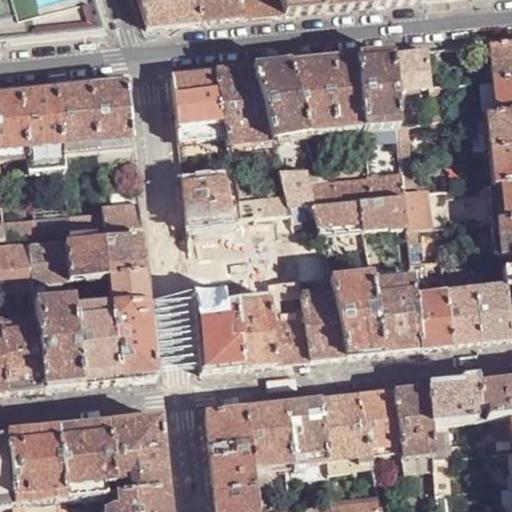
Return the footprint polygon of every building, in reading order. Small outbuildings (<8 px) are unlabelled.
[(177,28),(200,26),(192,0),(136,0),(145,31),(177,28)] [(227,23),(242,22),(235,0),(192,0),(200,26),(227,23)] [(269,19),(282,18),(276,0),(235,0),(242,22),(269,19)] [(308,15),(321,14),(316,0),(276,0),(282,18),(308,15)] [(353,11),(373,9),(370,0),(316,0),(321,14),(353,11)] [(403,6),(424,3),(422,0),(370,0),(373,9),(403,6)] [(89,17),(84,18),(85,24),(61,27),(62,33),(35,36),(36,42),(65,39),(107,34),(101,15),(89,17)] [(35,36),(62,33),(61,27),(34,31),(35,36)] [(493,82),(511,80),(511,44),(489,47),(493,82)] [(403,56),(390,57),(394,91),(429,88),(426,54),(403,56)] [(364,134),(398,131),(398,126),(394,91),(390,57),(369,59),(355,61),(363,132),(364,134)] [(363,132),(355,61),(320,65),(287,68),(306,137),(363,132)] [(252,71),(272,146),(307,139),(306,137),(287,68),(264,70),(252,71)] [(227,151),(272,146),(252,71),(227,73),(214,75),(225,141),(227,151)] [(178,146),(225,141),(214,75),(171,79),(177,138),(178,146)] [(496,116),(511,114),(511,80),(493,82),(496,116)] [(96,157),(132,153),(130,131),(126,84),(103,86),(89,88),(95,155),(96,157)] [(432,122),(442,122),(439,87),(429,88),(432,122)] [(54,91),(61,159),(95,155),(89,88),(65,90),(54,91)] [(30,93),(19,94),(27,163),(61,160),(61,159),(54,91),(30,93)] [(0,96),(0,166),(27,163),(19,94),(0,96)] [(489,152),(511,150),(511,114),(496,116),(486,117),(489,152)] [(447,132),(446,121),(442,122),(432,122),(427,123),(428,134),(447,132)] [(411,160),(412,160),(408,125),(398,126),(398,131),(401,161),(411,160)] [(493,188),(511,185),(511,150),(489,152),(493,188)] [(96,157),(96,164),(133,161),(132,153),(96,157)] [(61,160),(63,173),(97,169),(96,164),(96,157),(95,155),(61,159),(61,160)] [(27,163),(28,178),(63,175),(63,173),(61,160),(27,163)] [(404,196),(414,195),(411,160),(401,161),(403,179),(404,196)] [(231,172),(221,173),(222,181),(232,180),(231,172)] [(306,174),(309,186),(321,185),(317,173),(306,174)] [(181,176),(182,186),(199,184),(198,174),(181,176)] [(288,208),(313,204),(309,186),(306,174),(280,175),(286,199),(288,208)] [(404,196),(403,179),(369,181),(371,204),(405,201),(404,196)] [(321,185),(309,186),(313,204),(315,210),(358,206),(371,204),(369,181),(369,180),(321,185)] [(185,213),(187,228),(229,223),(221,182),(199,184),(182,186),(185,213)] [(511,185),(493,188),(490,188),(492,204),(506,203),(508,223),(511,222),(511,185)] [(110,210),(138,208),(137,193),(109,195),(110,210)] [(420,231),(431,230),(428,194),(414,195),(404,196),(405,201),(407,230),(408,232),(420,231)] [(256,220),(290,215),(288,208),(286,199),(237,204),(240,222),(256,220)] [(358,206),(364,234),(407,230),(405,201),(371,204),(358,206)] [(321,237),(364,234),(358,206),(315,210),(321,237)] [(103,236),(141,232),(138,208),(110,210),(101,211),(101,216),(103,236)] [(290,215),(256,220),(257,233),(272,231),(272,232),(293,230),(292,219),(290,215)] [(69,238),(103,236),(101,216),(67,219),(67,220),(69,238)] [(35,241),(69,238),(67,220),(33,223),(33,224),(35,241)] [(511,222),(508,223),(496,224),(499,259),(511,258),(511,222)] [(3,244),(35,241),(33,224),(1,226),(3,244)] [(409,245),(421,244),(420,231),(408,232),(409,245)] [(109,282),(146,278),(143,254),(141,240),(66,246),(70,285),(109,282)] [(411,257),(422,256),(421,244),(409,245),(411,257)] [(35,310),(72,306),(71,299),(70,285),(66,246),(28,250),(33,296),(35,310)] [(0,299),(23,297),(33,296),(28,250),(0,252),(0,299)] [(300,287),(324,284),(319,255),(296,257),(300,285),(300,287)] [(412,268),(423,267),(422,256),(411,257),(412,268)] [(371,279),(372,284),(380,283),(379,279),(381,274),(379,259),(368,261),(371,279)] [(511,270),(503,272),(505,287),(505,289),(511,287),(511,270)] [(112,310),(149,308),(147,291),(146,278),(109,282),(110,296),(112,310)] [(369,358),(384,357),(372,284),(371,279),(330,283),(333,294),(347,361),(369,358)] [(408,354),(420,353),(415,298),(413,279),(380,283),(372,284),(384,357),(408,354)] [(278,303),(302,301),(302,299),(300,287),(300,285),(267,288),(269,303),(269,305),(278,303)] [(499,344),(510,343),(507,317),(505,289),(505,287),(474,291),(475,293),(480,346),(499,344)] [(201,377),(242,373),(235,310),(224,311),(222,293),(193,296),(198,344),(201,377)] [(468,347),(480,346),(475,293),(444,296),(450,350),(468,347)] [(331,363),(347,361),(333,294),(326,295),(302,299),(302,301),(303,311),(304,325),(310,365),(331,363)] [(33,296),(23,297),(25,312),(28,311),(29,316),(35,315),(35,310),(33,296)] [(110,311),(112,310),(110,296),(102,297),(104,307),(105,308),(105,311),(110,311)] [(440,351),(450,350),(444,296),(415,298),(420,353),(440,351)] [(262,370),(276,369),(272,329),(269,305),(269,303),(234,306),(235,310),(242,373),(262,370)] [(272,329),(281,328),(278,303),(269,305),(272,329)] [(68,392),(80,390),(72,313),(72,306),(35,310),(35,315),(36,325),(43,395),(68,392)] [(142,384),(156,382),(149,308),(112,310),(110,311),(111,313),(118,386),(142,384)] [(104,388),(118,386),(111,313),(106,313),(105,311),(72,313),(80,390),(104,388)] [(297,326),(304,325),(303,311),(295,312),(297,326)] [(29,396),(43,395),(36,325),(0,328),(0,339),(6,399),(29,396)] [(294,367),(310,365),(304,325),(297,326),(281,328),(272,329),(276,369),(294,367)] [(511,418),(511,382),(498,384),(476,387),(478,412),(484,412),(485,421),(510,418),(511,418)] [(427,392),(430,426),(441,425),(474,422),(473,413),(478,412),(476,387),(452,389),(427,392)] [(430,426),(427,392),(401,395),(391,396),(400,456),(401,462),(432,458),(430,426)] [(367,399),(355,400),(369,459),(400,456),(391,396),(367,399)] [(319,404),(326,464),(369,459),(355,400),(336,402),(319,404)] [(302,406),(284,408),(290,468),(309,466),(326,464),(319,404),(302,406)] [(290,468),(284,408),(260,411),(246,412),(252,473),(266,471),(290,468)] [(252,473),(246,412),(225,414),(205,417),(209,455),(213,496),(254,492),(254,491),(252,473)] [(115,499),(167,494),(160,421),(134,424),(107,427),(113,486),(114,499),(115,499)] [(432,458),(433,461),(444,460),(441,425),(430,426),(432,458)] [(55,433),(65,506),(67,506),(103,502),(102,487),(113,486),(107,427),(76,431),(55,433)] [(5,439),(12,511),(65,506),(55,433),(48,434),(31,436),(18,437),(5,439)] [(0,511),(12,511),(5,439),(0,439),(0,511)] [(372,472),(374,483),(404,478),(401,462),(400,456),(369,459),(372,472)] [(372,472),(369,459),(326,464),(327,477),(372,472)] [(433,461),(436,496),(446,495),(448,495),(445,460),(444,460),(433,461)] [(327,477),(326,464),(309,466),(310,478),(327,477)] [(310,478),(309,466),(290,468),(292,480),(310,478)] [(266,471),(252,473),(254,491),(262,490),(262,491),(268,491),(266,471)] [(255,511),(254,492),(213,496),(214,511),(255,511)] [(168,511),(168,503),(167,494),(115,499),(115,500),(115,509),(111,510),(107,511),(168,511)] [(437,511),(447,511),(446,495),(436,496),(437,511)] [(380,511),(379,502),(329,508),(329,510),(329,511),(380,511)]
